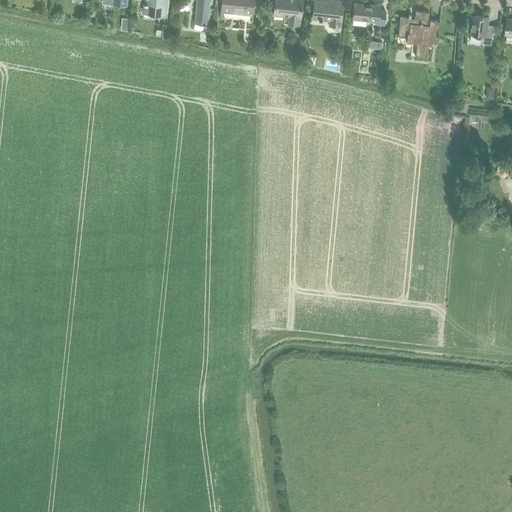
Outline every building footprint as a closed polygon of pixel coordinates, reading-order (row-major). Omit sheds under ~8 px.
[(164,14),(165,0),(144,0),(143,12),(164,14)] [(196,0),(194,22),(194,27),(195,29),(201,29),(202,28),(203,24),(204,24),(204,23),(207,24),(209,0),(196,0)] [(252,14),(253,0),(221,0),(220,11),(252,14)] [(300,17),(301,0),(274,0),(273,14),(288,16),(287,23),(299,25),(299,17),(300,17)] [(339,26),(342,1),(330,0),(313,0),(312,18),(330,20),(329,25),(339,26)] [(370,6),(354,5),(352,19),(353,19),(352,24),(365,25),(366,20),(377,22),(377,25),(383,25),(384,23),(385,11),(379,10),(379,5),(370,4),(370,6)] [(407,14),(407,15),(407,16),(399,16),(397,35),(406,36),(405,42),(415,43),(414,56),(425,57),(426,48),(429,49),(430,48),(431,47),(432,45),(431,44),(429,43),(426,43),(426,41),(436,42),(439,20),(427,19),(428,11),(414,9),(414,17),(410,17),(410,15),(410,14),(409,13),(407,14)] [(491,44),(493,28),(487,27),(489,16),(470,14),(470,23),(472,23),(471,34),(482,35),(481,43),(491,44)] [(443,82),(441,95),(450,96),(451,83),(443,82)] [(487,88),(486,99),(494,100),(495,88),(487,88)] [(507,177),(509,160),(500,158),(497,175),(507,177)]
